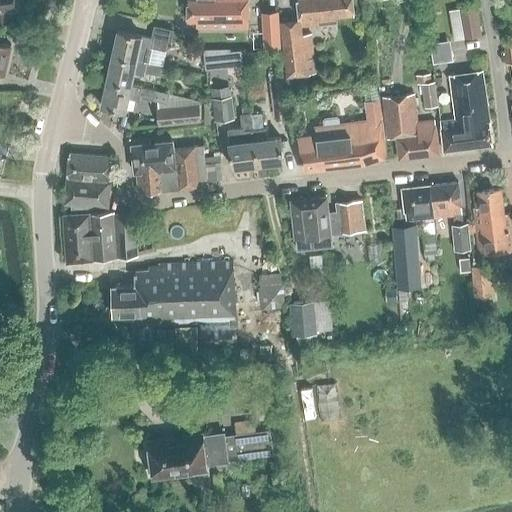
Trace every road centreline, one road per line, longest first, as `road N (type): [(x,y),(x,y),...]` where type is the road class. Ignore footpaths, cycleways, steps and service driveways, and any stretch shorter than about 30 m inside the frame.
road 1 (residential): [(506,158),(143,203),(130,196),(118,148),(84,126),(56,120)]
road 2 (tertiary): [(13,511),(43,335),(39,196),(56,120)]
road 3 (residential): [(506,158),(486,0)]
road 4 (tertiary): [(56,120),(85,0)]
